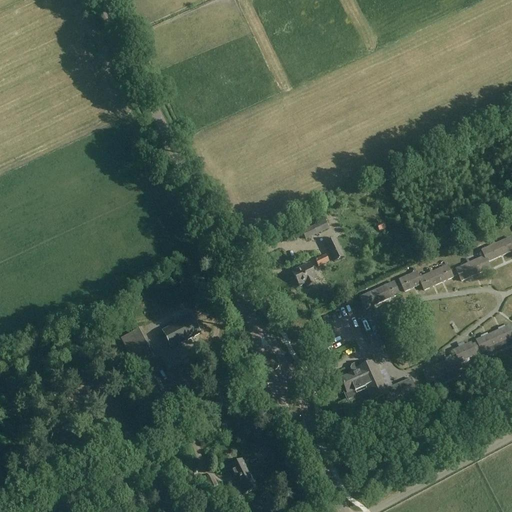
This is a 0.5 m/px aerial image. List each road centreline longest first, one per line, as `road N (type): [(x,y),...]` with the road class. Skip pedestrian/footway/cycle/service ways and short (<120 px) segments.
road 1 (tertiary): [(250,315),(99,0)]
road 2 (residential): [(377,346),(365,318),(383,310),(493,290),(502,303),(431,362),(392,377)]
road 3 (track): [(287,371),(61,487)]
road 4 (unclassified): [(511,436),(371,511)]
